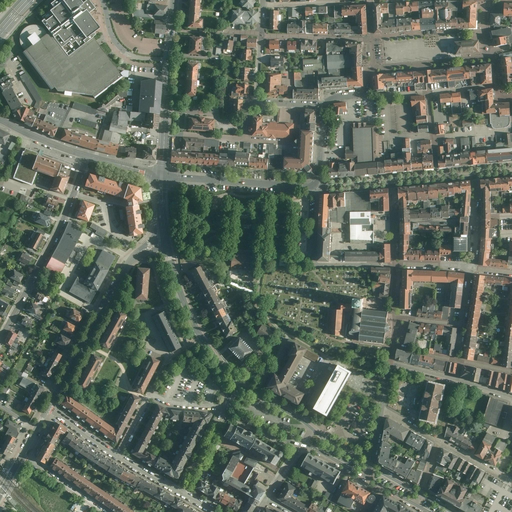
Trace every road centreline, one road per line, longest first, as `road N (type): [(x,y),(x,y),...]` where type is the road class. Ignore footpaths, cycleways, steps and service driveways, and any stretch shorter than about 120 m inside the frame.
road 1 (residential): [(48,408),(126,265),(165,241)]
road 2 (residential): [(0,339),(87,156)]
road 3 (unknown): [(96,43),(70,63),(44,43),(34,49),(38,60),(71,88),(116,68)]
road 4 (residential): [(162,175),(314,185)]
road 5 (residential): [(314,185),(313,264),(374,264)]
road 6 (residential): [(370,68),(477,60),(497,51)]
road 7 (tertiary): [(165,241),(191,319),(215,359)]
road 8 (residential): [(511,397),(390,363)]
